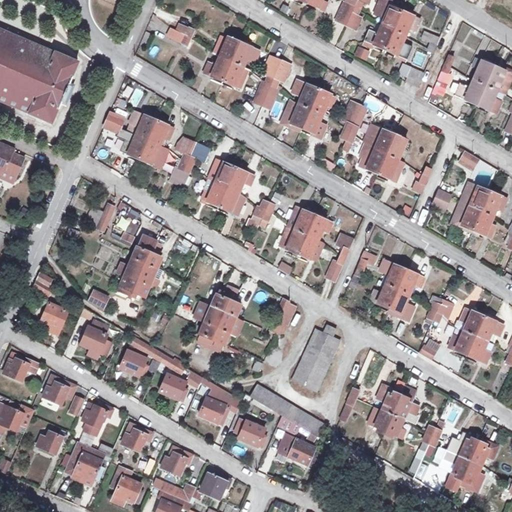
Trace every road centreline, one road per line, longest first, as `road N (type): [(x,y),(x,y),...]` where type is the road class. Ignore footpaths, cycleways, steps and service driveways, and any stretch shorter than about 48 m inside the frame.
road 1 (residential): [(74,162),(511,419)]
road 2 (residential): [(120,56),(511,293)]
road 3 (residential): [(219,0),(511,174)]
road 4 (residential): [(4,326),(271,486)]
road 5 (unknown): [(42,236),(80,302),(182,354)]
road 6 (residential): [(74,162),(4,326)]
